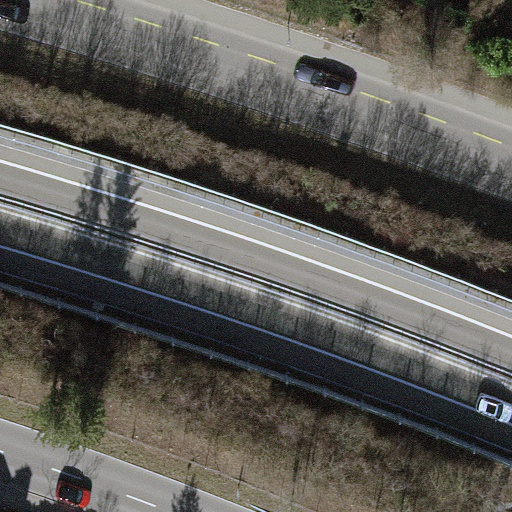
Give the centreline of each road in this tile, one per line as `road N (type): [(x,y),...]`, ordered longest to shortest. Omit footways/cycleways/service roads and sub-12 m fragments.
road 1 (trunk): [(0,230),(280,320),(511,408)]
road 2 (trunk): [(511,356),(294,273),(0,180)]
road 3 (secondary): [(511,165),(22,0)]
road 4 (secondary): [(159,511),(0,454)]
